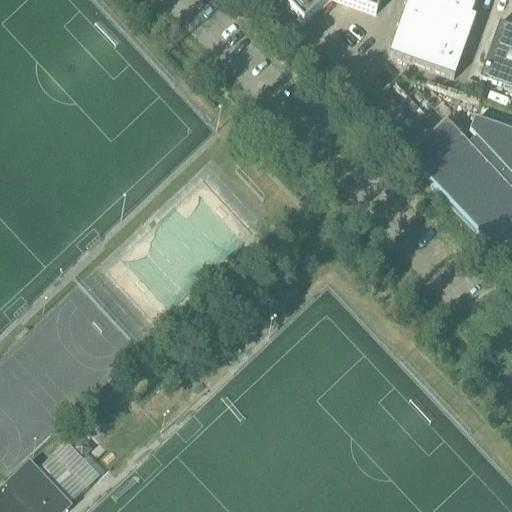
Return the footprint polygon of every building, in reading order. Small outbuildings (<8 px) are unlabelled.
[(375,16),(380,0),(277,0),(302,26),(330,0),(375,16)] [(470,20),(476,0),(408,0),(387,58),(453,81),(474,21),(470,20)] [(511,29),(499,25),(479,81),(511,92),(511,29)] [(485,89),(466,82),(461,95),(480,102),(485,89)] [(511,137),(473,123),(468,136),(474,143),(467,149),(445,126),(407,162),(490,250),(511,228),(511,137)] [(68,511),(71,510),(28,465),(0,491),(0,511),(68,511)]
